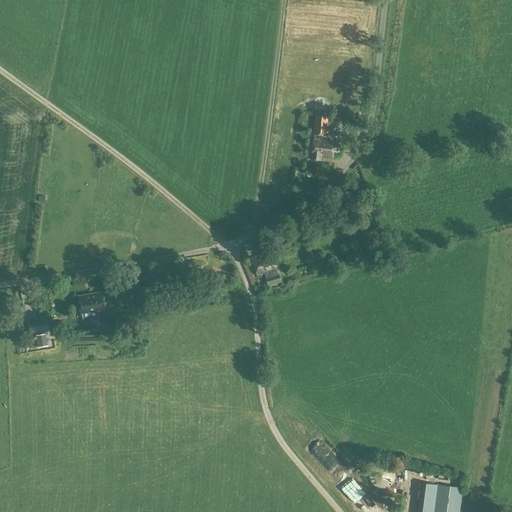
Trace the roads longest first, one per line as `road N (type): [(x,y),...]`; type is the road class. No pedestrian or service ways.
road 1 (unclassified): [(227,246),(294,208),(355,150),(371,112),(384,0)]
road 2 (unclassified): [(339,511),(266,413),(254,303),(227,246)]
road 3 (unclassified): [(0,69),(227,246)]
road 4 (unclassified): [(0,285),(227,246)]
